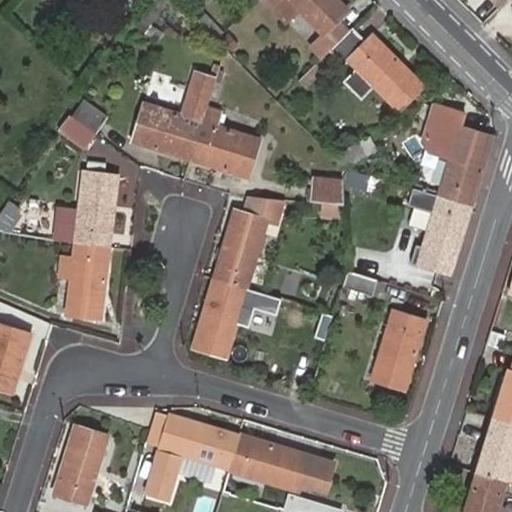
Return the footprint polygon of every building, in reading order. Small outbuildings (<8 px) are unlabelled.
[(164,0),(155,0),(142,21),(146,23),(153,12),(158,15),(167,1),(164,0)] [(335,0),(287,0),(323,36),(311,46),(322,58),(330,50),(352,29),(340,19),(348,12),(335,0)] [(506,0),(488,0),(497,9),(506,0)] [(206,14),(199,21),(218,40),(225,33),(206,14)] [(366,43),(352,29),(342,38),(330,50),(344,65),(349,61),(356,69),(341,82),(360,101),(375,87),(398,111),(423,87),(373,36),(366,43)] [(320,70),(315,64),(299,80),(304,86),(320,70)] [(132,142),(190,160),(203,122),(213,90),(217,78),(197,71),(188,97),(193,99),(187,117),(146,104),(132,142)] [(84,102),(73,119),(94,135),(106,119),(84,102)] [(471,208),(492,139),(462,130),(466,115),(436,107),(430,125),(457,134),(438,198),(471,208)] [(84,149),(94,135),(73,119),(70,117),(59,132),(84,149)] [(203,122),(190,160),(248,179),(260,141),(203,122)] [(345,183),(366,187),(368,174),(348,170),(345,183)] [(79,210),(75,242),(108,247),(117,176),(84,172),(79,210)] [(343,207),(342,184),(313,181),(311,203),(343,207)] [(234,213),(213,280),(247,290),(267,222),(279,226),(286,201),(248,197),(243,216),(234,213)] [(450,275),(471,208),(438,198),(418,266),(450,275)] [(0,231),(4,232),(19,210),(9,203),(0,215),(0,231)] [(75,242),(79,210),(59,207),(55,239),(75,242)] [(108,247),(75,242),(73,256),(70,278),(66,315),(100,318),(108,247)] [(70,278),(73,256),(62,255),(59,277),(70,278)] [(372,296),(377,281),(347,272),(343,288),(372,296)] [(247,290),(213,280),(192,350),(226,361),(247,290)] [(392,311),(371,380),(405,389),(425,321),(392,311)] [(324,343),(332,316),(320,312),(311,339),(324,343)] [(0,326),(0,389),(12,393),(30,336),(0,326)] [(498,390),(490,416),(511,423),(511,357),(502,392),(498,390)] [(169,416),(154,412),(145,442),(159,446),(169,416)] [(159,446),(146,490),(172,499),(185,455),(230,469),(239,437),(169,416),(159,446)] [(511,423),(490,416),(489,419),(493,420),(477,471),(473,470),(472,473),(503,481),(511,453),(511,423)] [(74,427),(52,495),(86,505),(107,436),(74,427)] [(307,457),(239,437),(230,469),(297,489),(307,457)] [(511,453),(503,481),(511,484),(511,453)] [(493,511),(503,481),(472,473),(464,498),(469,500),(465,511),(493,511)] [(308,511),(312,501),(295,495),(291,494),(285,511),(288,511),(308,511)] [(308,511),(340,511),(341,510),(312,501),(308,511)]
